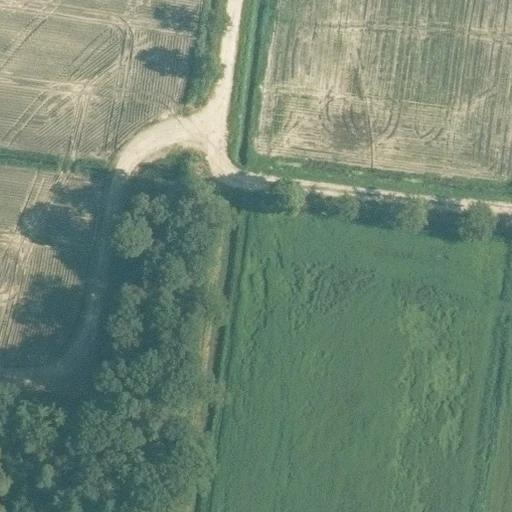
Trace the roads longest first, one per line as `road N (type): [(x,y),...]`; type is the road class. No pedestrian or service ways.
road 1 (track): [(0,373),(62,377),(82,365),(128,158),(140,146),(214,123),(232,0)]
road 2 (track): [(214,123),(213,157),(224,178),(511,216)]
